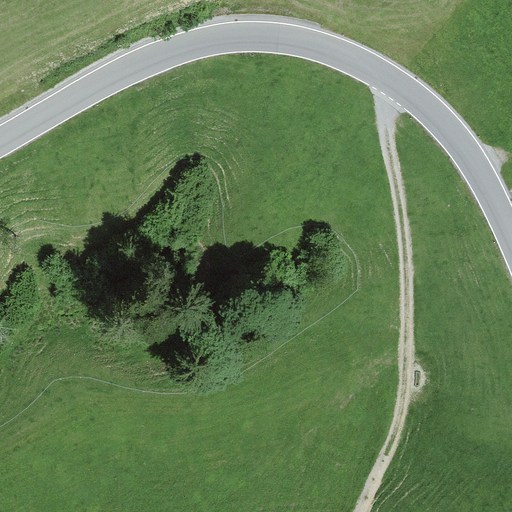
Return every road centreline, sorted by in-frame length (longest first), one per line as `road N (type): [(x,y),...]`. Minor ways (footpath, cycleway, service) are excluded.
road 1 (tertiary): [(511,238),(488,182),(440,116),(364,63),(302,45),(249,38),(180,50),(0,148)]
road 2 (track): [(385,78),(409,257),(403,419),(363,511)]
